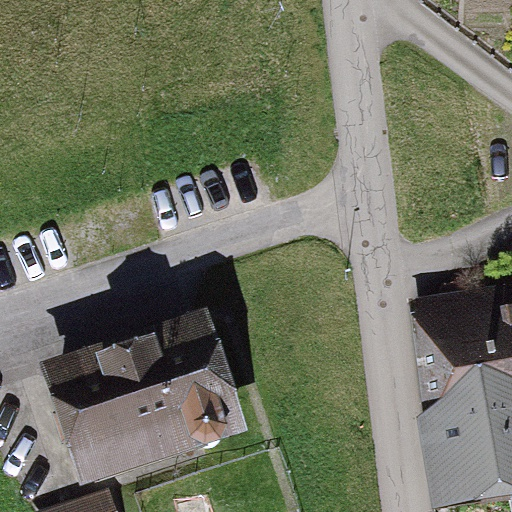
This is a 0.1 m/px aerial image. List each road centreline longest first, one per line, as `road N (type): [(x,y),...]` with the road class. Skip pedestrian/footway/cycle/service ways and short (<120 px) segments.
road 1 (residential): [(405,511),(350,0)]
road 2 (residential): [(391,0),(511,92)]
